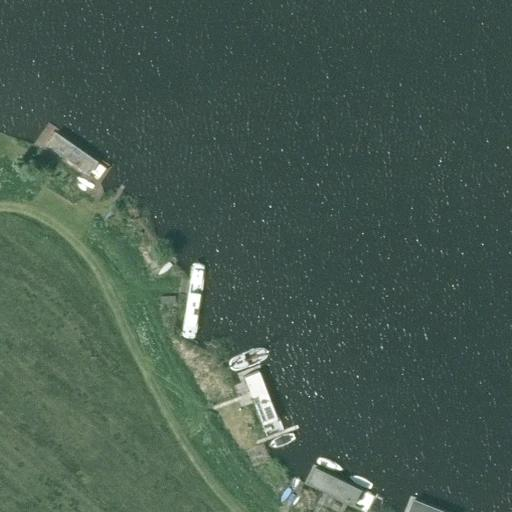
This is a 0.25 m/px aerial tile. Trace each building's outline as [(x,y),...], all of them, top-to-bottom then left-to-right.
[(52,127),(35,153),(95,193),(112,167),(52,127)] [(203,281),(168,277),(159,354),(194,358),(203,281)] [(258,367),(227,381),(254,446),(286,433),(258,367)] [(311,462),(296,495),(333,511),(369,511),(378,493),(311,462)] [(454,511),(410,495),(402,511),(454,511)]
